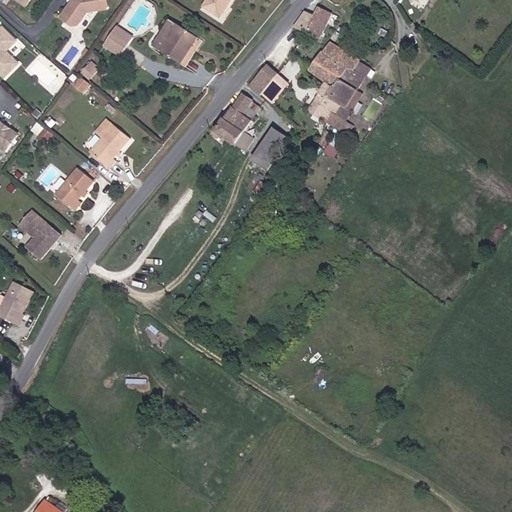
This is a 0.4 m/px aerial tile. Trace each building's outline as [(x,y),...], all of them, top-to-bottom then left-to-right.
[(68,0),(60,14),(72,21),(82,7),(106,4),(107,2),(107,0),(68,0)] [(207,0),(203,7),(219,17),(226,5),(230,8),(235,0),(207,0)] [(314,32),(327,9),(310,0),(306,0),(292,22),(314,32)] [(180,63),(198,37),(172,19),(154,45),(180,63)] [(116,53),(129,34),(113,23),(100,41),(116,53)] [(0,72),(13,59),(0,48),(0,47),(10,37),(0,27),(0,72)] [(359,58),(360,57),(329,37),(309,67),(325,79),(328,74),(343,83),(355,65),(359,58)] [(359,58),(355,65),(343,83),(332,99),(337,103),(343,106),(370,65),(359,58)] [(97,80),(103,65),(90,61),(85,76),(97,80)] [(264,61),(246,80),(257,89),(273,69),(264,61)] [(273,69),(257,89),(269,99),(285,79),(273,69)] [(79,90),(86,81),(77,72),(69,81),(79,90)] [(328,74),(325,79),(322,83),(313,97),(326,108),(319,119),(332,129),(337,122),(342,116),(335,110),(335,106),(337,103),(332,99),(343,83),(328,74)] [(212,127),(222,134),(236,113),(248,96),(237,90),(212,127)] [(326,108),(313,97),(305,109),(319,119),(326,108)] [(236,113),(222,134),(233,141),(247,120),(236,113)] [(337,122),(345,128),(350,122),(342,116),(337,122)] [(100,139),(111,126),(103,119),(92,133),(100,139)] [(0,121),(0,146),(3,149),(15,131),(0,121)] [(38,122),(33,131),(49,141),(55,132),(38,122)] [(337,122),(330,131),(338,137),(345,128),(337,122)] [(248,154),(265,167),(287,137),(271,125),(248,154)] [(128,140),(111,126),(100,139),(89,152),(110,171),(117,163),(112,159),(128,140)] [(92,183),(76,169),(54,195),(74,213),(80,205),(78,203),(92,183)] [(30,208),(18,222),(32,236),(23,246),(37,259),(41,252),(38,249),(46,240),(50,244),(59,234),(30,208)] [(25,289),(5,280),(0,292),(0,315),(15,323),(20,309),(17,308),(25,289)] [(60,511),(55,507),(57,504),(42,493),(32,510),(34,511),(60,511)]
